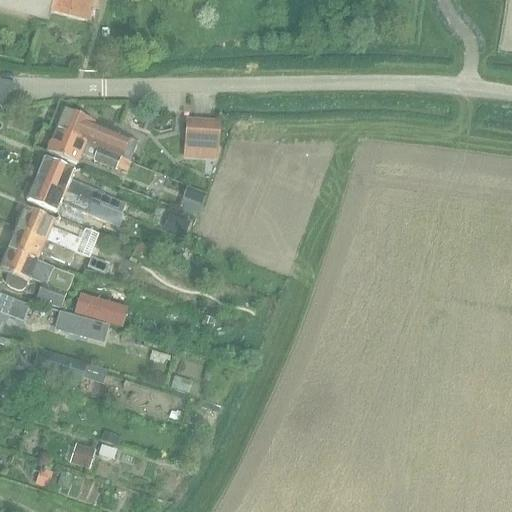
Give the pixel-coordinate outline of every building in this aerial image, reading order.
[(0,0),(0,7),(38,17),(41,0),(0,0)] [(41,0),(38,17),(48,20),(50,12),(89,23),(93,10),(99,12),(102,2),(95,0),(41,0)] [(64,111),(55,132),(85,144),(119,158),(129,162),(137,143),(92,125),(93,123),(64,111)] [(143,112),(138,124),(151,129),(155,117),(143,112)] [(187,120),(185,144),(217,146),(219,122),(187,120)] [(139,142),(151,147),(156,134),(143,130),(139,142)] [(115,168),(119,158),(55,132),(46,153),(77,165),(80,156),(114,170),(115,168)] [(119,158),(115,168),(125,172),(129,162),(119,158)] [(35,181),(77,198),(89,203),(99,207),(99,206),(103,196),(103,195),(70,181),(74,172),(43,160),(35,181)] [(35,181),(26,201),(56,214),(60,206),(84,216),(89,203),(77,198),(35,181)] [(186,187),(182,198),(200,205),(205,194),(186,187)] [(103,196),(99,206),(121,214),(125,204),(103,196)] [(89,203),(84,216),(105,224),(110,212),(99,207),(89,203)] [(45,242),(74,253),(79,240),(50,229),(53,221),(23,208),(15,229),(45,242)] [(105,224),(105,225),(119,231),(125,217),(110,211),(110,212),(105,224)] [(175,217),(169,233),(183,238),(189,223),(175,217)] [(6,250),(36,262),(39,254),(69,266),(74,253),(45,242),(15,229),(6,250)] [(6,250),(0,264),(0,272),(8,275),(6,280),(7,284),(10,288),(18,291),(23,290),(26,287),(29,280),(42,286),(36,301),(59,308),(61,307),(67,292),(47,284),(53,269),(36,262),(6,250)] [(108,267),(90,259),(86,270),(104,277),(108,267)] [(111,265),(108,270),(110,275),(114,277),(119,276),(122,271),(120,266),(116,264),(111,265)] [(0,314),(7,317),(13,301),(0,296),(0,314)] [(78,296),(72,317),(92,322),(120,330),(126,310),(78,296)] [(13,301),(7,317),(22,322),(28,307),(13,301)] [(55,331),(87,339),(92,322),(72,317),(60,313),(55,331)] [(51,354),(46,368),(80,382),(85,368),(51,354)] [(169,370),(166,379),(183,385),(186,375),(169,370)] [(104,433),(101,442),(121,448),(123,439),(104,433)] [(80,447),(74,465),(89,470),(95,452),(80,447)] [(41,470),(36,486),(47,490),(52,474),(41,470)]
